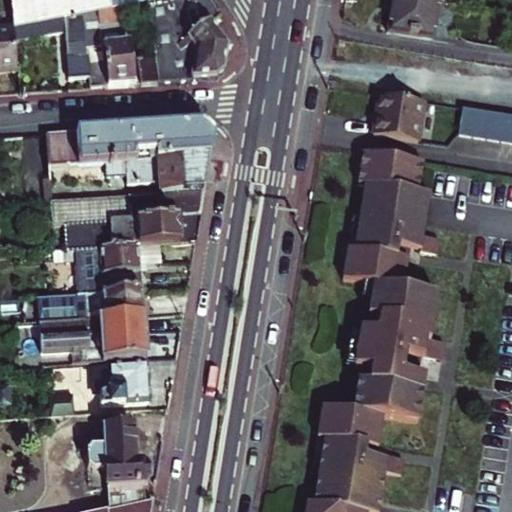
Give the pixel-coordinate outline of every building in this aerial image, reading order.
[(12,0),(14,25),(36,21),(103,10),(125,6),(153,1),(156,0),(12,0)] [(156,0),(153,1),(158,58),(160,86),(215,82),(225,74),(227,50),(211,27),(222,19),(211,0),(156,0)] [(444,2),(440,2),(429,0),(396,0),(394,13),(391,12),(388,30),(433,37),(437,11),(442,12),(444,2)] [(103,10),(106,46),(127,45),(125,6),(103,10)] [(90,91),(109,90),(106,46),(103,10),(36,21),(37,35),(66,30),(70,82),(90,81),(90,91)] [(0,75),(17,74),(14,28),(0,28),(0,75)] [(109,90),(141,87),(139,59),(133,60),(132,45),(127,45),(106,46),(109,90)] [(139,59),(141,87),(160,86),(158,58),(139,59)] [(412,141),(418,102),(379,96),(372,135),(412,141)] [(511,144),(511,117),(503,116),(490,114),(477,112),(463,109),(459,136),(473,138),(486,141),(499,143),(511,144)] [(74,136),(77,167),(210,158),(214,138),(204,126),(74,136)] [(74,136),(45,138),(47,169),(77,167),(74,136)] [(0,208),(10,208),(6,141),(0,141),(0,208)] [(365,186),(362,204),(426,214),(430,194),(418,192),(423,163),(363,153),(357,184),(365,186)] [(160,185),(161,198),(204,195),(210,158),(77,167),(47,169),(48,181),(127,175),(127,186),(160,185)] [(98,253),(138,250),(160,248),(195,246),(199,223),(204,195),(161,198),(49,206),(52,240),(64,239),(65,256),(98,253)] [(426,214),(362,204),(359,220),(354,250),(347,249),(342,281),(364,284),(373,286),(371,301),(368,317),(380,319),(378,333),(360,330),(354,368),(371,371),(369,385),(356,383),(351,415),(320,410),(315,442),(322,443),(317,474),(312,502),(368,511),(376,511),(382,476),(399,479),(402,463),(384,460),(383,461),(374,460),(381,420),(415,426),(422,381),(415,379),(418,361),(438,364),(441,346),(427,344),(435,296),(401,290),(408,249),(418,251),(417,253),(436,256),(439,240),(422,237),(426,214)] [(352,219),(347,249),(354,250),(359,220),(352,219)] [(138,250),(139,270),(162,268),(160,248),(138,250)] [(100,278),(140,275),(139,270),(138,250),(98,253),(100,278)] [(140,295),(140,275),(100,278),(75,280),(76,299),(82,299),(140,295)] [(371,301),(373,286),(364,284),(361,299),(371,301)] [(55,313),(56,328),(142,321),(140,295),(82,299),(83,318),(76,318),(75,312),(55,313)] [(75,300),(75,312),(76,318),(83,318),(82,299),(76,299),(75,300)] [(142,321),(56,328),(37,329),(39,357),(70,354),(100,352),(102,366),(145,363),(142,321)] [(354,368),(360,330),(352,329),(346,366),(354,368)] [(71,369),(102,366),(100,352),(70,354),(71,369)] [(148,406),(145,368),(106,371),(108,395),(104,395),(99,402),(100,410),(148,406)] [(72,420),(94,418),(93,406),(59,407),(60,421),(72,420)] [(76,460),(77,472),(86,477),(95,476),(98,511),(117,511),(145,506),(143,485),(146,481),(145,468),(138,465),(126,466),(122,431),(92,434),(94,452),(82,453),(76,460)] [(310,472),(317,474),(322,443),(315,442),(310,472)] [(304,505),(303,511),(368,511),(312,502),(311,506),(304,505)]
